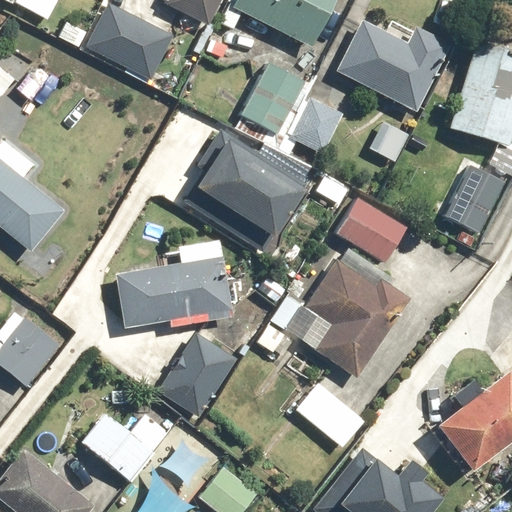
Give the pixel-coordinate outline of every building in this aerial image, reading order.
[(55,0),(0,0),(0,6),(42,26),(55,0)] [(151,0),(206,26),(218,0),(151,0)] [(231,0),(227,9),(307,50),(332,0),(231,0)] [(103,4),(80,50),(150,84),(173,38),(103,4)] [(356,19),(327,73),(408,115),(443,49),(403,28),(397,40),(356,19)] [(511,118),(511,57),(472,45),(444,135),(501,153),(511,118)] [(232,113),(277,137),(302,89),(257,66),(232,113)] [(0,67),(0,93),(12,77),(0,67)] [(336,116),(303,101),(285,140),(318,155),(336,116)] [(405,139),(383,127),(368,155),(391,167),(405,139)] [(293,199),(214,151),(184,200),(263,248),(293,199)] [(425,210),(470,230),(497,174),(452,153),(425,210)] [(57,215),(0,170),(0,238),(24,257),(57,215)] [(344,193),(317,175),(306,191),(334,209),(344,193)] [(357,192),(331,236),(376,261),(402,217),(357,192)] [(348,382),(402,302),(331,255),(278,335),(348,382)] [(228,319),(217,259),(108,278),(118,339),(228,319)] [(18,319),(0,341),(0,377),(22,395),(57,351),(18,319)] [(192,408),(226,359),(194,338),(161,386),(192,408)] [(511,403),(497,382),(427,431),(460,477),(511,440),(511,403)] [(314,387),(291,413),(337,452),(359,426),(314,387)] [(92,420),(75,443),(125,480),(142,458),(92,420)] [(204,456),(180,438),(157,469),(181,487),(204,456)] [(352,447),(305,510),(307,511),(424,511),(430,505),(352,447)] [(24,450),(0,476),(0,505),(7,511),(86,511),(89,508),(24,450)] [(216,471),(193,500),(209,511),(235,511),(248,496),(216,471)]
